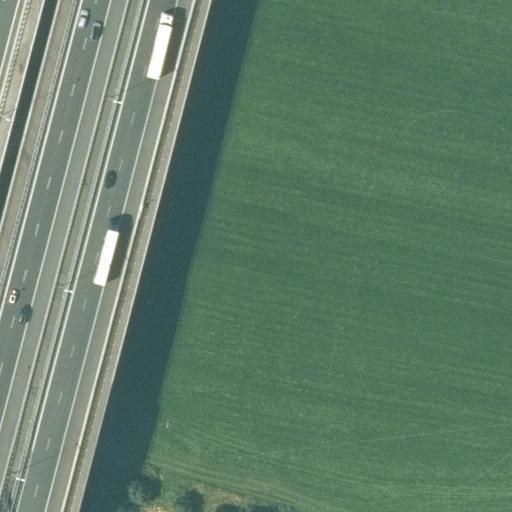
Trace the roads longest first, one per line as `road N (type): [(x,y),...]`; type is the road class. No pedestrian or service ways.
road 1 (motorway): [(31,511),(163,0)]
road 2 (motorway): [(0,371),(95,0)]
